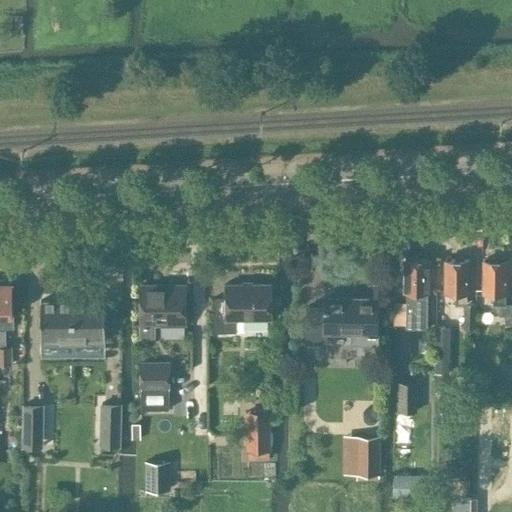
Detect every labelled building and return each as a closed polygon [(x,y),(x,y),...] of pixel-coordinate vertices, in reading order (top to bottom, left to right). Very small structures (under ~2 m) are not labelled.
[(419,258),(417,255),(411,255),(408,258),(405,258),(405,289),(407,289),(406,327),(427,327),(428,290),(428,258),(419,258)] [(462,256),(457,256),(454,258),(445,258),(444,292),(455,292),(455,302),(467,302),(467,292),(468,292),(469,258),(465,258),(462,256)] [(483,258),(483,290),(494,290),(493,309),(499,315),(504,315),(504,324),(510,324),(511,303),(505,303),(506,290),(507,290),(507,259),(506,259),(503,259),(503,256),(493,256),(493,259),(483,258)] [(0,345),(6,346),(6,336),(5,313),(13,313),(12,282),(6,282),(6,279),(0,279),(0,345)] [(271,320),(271,283),(226,283),(226,298),(213,297),(213,331),(236,331),(236,320),(271,320)] [(161,284),(140,284),(140,325),(186,324),(185,284),(161,284)] [(378,297),(325,296),(325,305),(308,305),(307,341),(325,341),(326,331),(352,332),(352,341),(377,341),(378,297)] [(60,343),(73,343),(72,298),(60,298),(60,300),(42,300),(40,300),(40,339),(42,339),(42,338),(60,338),(60,343)] [(85,298),(72,298),(73,343),(85,342),(85,338),(103,338),(103,339),(105,339),(104,299),(103,299),(103,300),(85,300),(85,298)] [(476,303),(468,303),(468,307),(464,307),(464,326),(475,327),(476,303)] [(449,327),(437,326),(435,372),(448,372),(449,327)] [(6,346),(0,345),(0,364),(12,364),(12,346),(6,346)] [(140,390),(141,390),(168,389),(170,389),(170,360),(140,360),(140,390)] [(417,381),(399,381),(398,409),(416,409),(417,381)] [(168,389),(141,390),(141,408),(168,407),(168,389)] [(101,402),(100,432),(119,433),(120,403),(101,402)] [(43,446),(42,404),(24,404),(24,446),(43,446)] [(268,411),(260,411),(246,411),(247,451),(268,451),(268,411)] [(140,422),(131,422),(131,439),(133,439),(136,439),(141,438),(140,422)] [(355,435),(355,470),(369,470),(378,471),(378,435),(355,435)] [(163,460),(146,460),(146,489),(164,489),(170,489),(170,460),(163,460)] [(469,464),(447,464),(446,494),(467,495),(469,464)]
